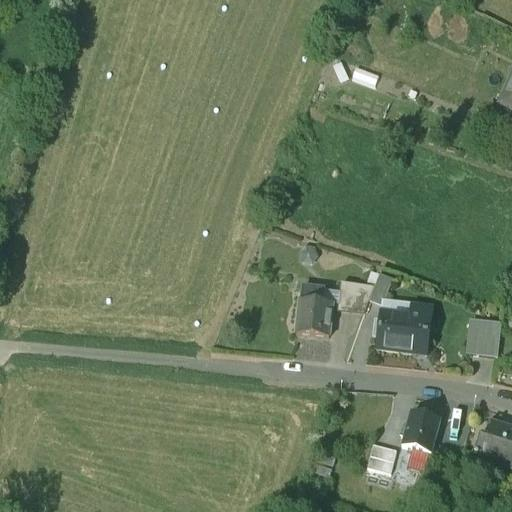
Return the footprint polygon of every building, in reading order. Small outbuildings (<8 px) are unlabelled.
[(511,84),(500,109),(511,114),(511,84)] [(511,114),(500,109),(494,122),(511,129),(511,114)] [(392,283),(379,278),(375,292),(370,305),(383,310),(392,283)] [(333,307),(332,320),(363,324),(370,305),(375,292),(335,287),(333,307)] [(333,307),(301,304),(297,337),(329,340),(332,320),(333,307)] [(410,320),(381,317),(376,354),(427,360),(432,317),(411,314),(410,320)] [(502,327),(481,324),(477,360),(498,362),(502,327)] [(441,425),(412,417),(403,452),(432,459),(437,441),(441,425)] [(511,434),(493,428),(488,442),(484,441),(479,458),(477,458),(476,462),(478,462),(479,461),(511,470),(511,434)] [(437,441),(432,459),(440,461),(444,443),(437,441)] [(401,458),(389,455),(383,473),(396,477),(401,458)]
